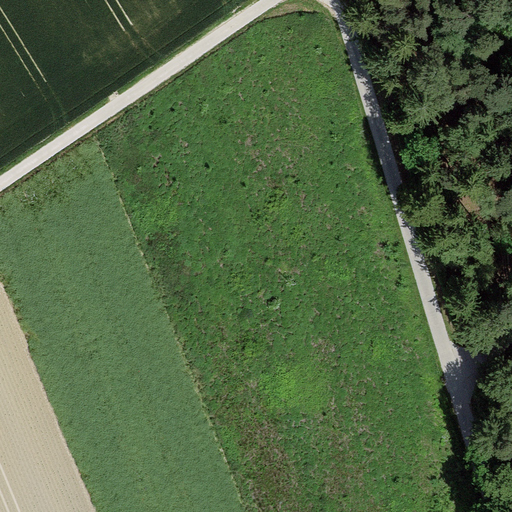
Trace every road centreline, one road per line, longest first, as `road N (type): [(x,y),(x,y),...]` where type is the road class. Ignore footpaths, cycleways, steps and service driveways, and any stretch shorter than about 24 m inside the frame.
road 1 (track): [(505,511),(453,368),(345,0)]
road 2 (track): [(277,0),(0,188)]
